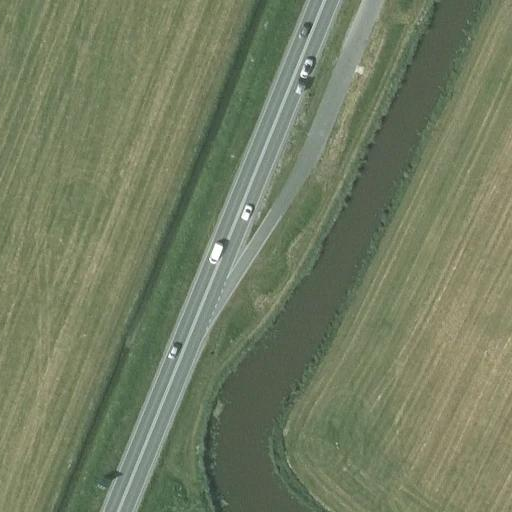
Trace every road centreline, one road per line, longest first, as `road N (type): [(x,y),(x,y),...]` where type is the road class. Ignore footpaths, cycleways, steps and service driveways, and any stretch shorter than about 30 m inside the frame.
road 1 (trunk): [(190,326),(323,0)]
road 2 (trunk): [(116,511),(190,326)]
